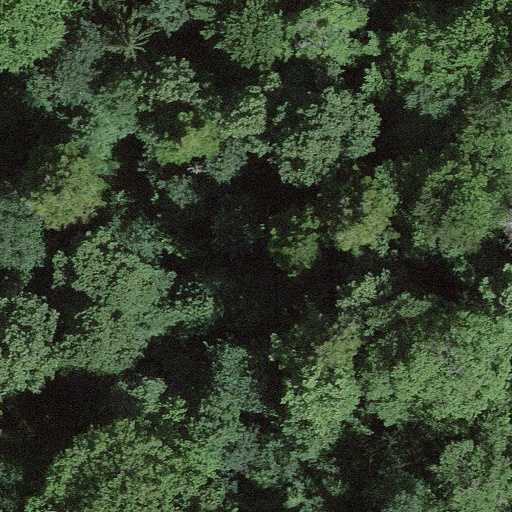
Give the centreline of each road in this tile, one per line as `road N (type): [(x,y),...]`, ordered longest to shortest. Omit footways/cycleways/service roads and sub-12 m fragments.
road 1 (track): [(511,135),(313,171),(0,282)]
road 2 (track): [(257,0),(0,134)]
